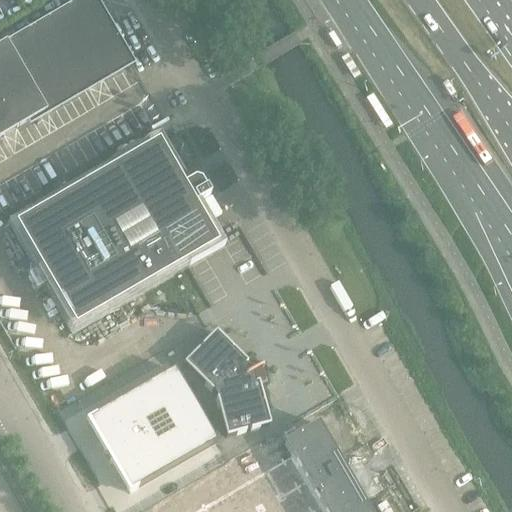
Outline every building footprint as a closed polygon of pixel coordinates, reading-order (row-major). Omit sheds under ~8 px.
[(0,139),(32,121),(130,64),(92,0),(78,0),(0,45),(0,139)] [(157,149),(61,204),(19,228),(76,326),(213,246),(192,210),(211,199),(206,190),(205,191),(200,183),(195,181),(180,189),(157,149)] [(226,440),(259,431),(270,428),(259,385),(259,384),(258,384),(257,384),(256,385),(255,381),(260,380),(257,372),(252,367),(249,371),(246,368),(247,366),(247,365),(215,333),(183,366),(214,398),(226,440)] [(174,371),(87,422),(109,458),(195,408),(174,371)] [(195,408),(109,458),(130,495),(217,445),(195,408)] [(290,459),(222,498),(198,511),(367,511),(353,487),(356,485),(351,476),(348,478),(318,426),(283,446),(290,459)]
